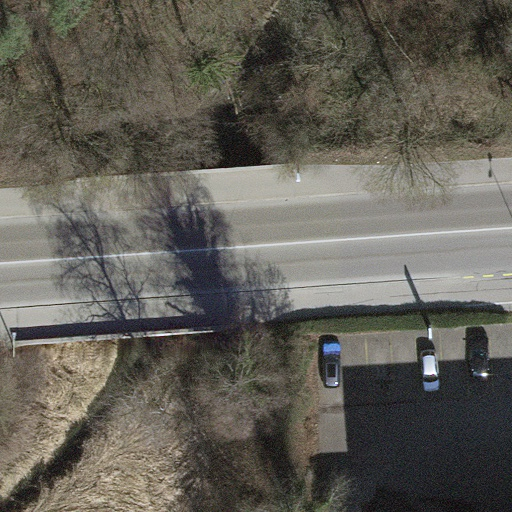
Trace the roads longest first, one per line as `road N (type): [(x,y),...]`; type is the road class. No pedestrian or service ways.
road 1 (primary): [(0,263),(511,230)]
road 2 (unclassified): [(511,434),(349,451)]
